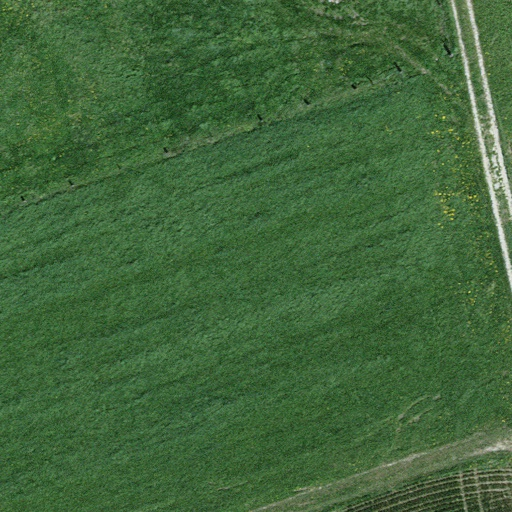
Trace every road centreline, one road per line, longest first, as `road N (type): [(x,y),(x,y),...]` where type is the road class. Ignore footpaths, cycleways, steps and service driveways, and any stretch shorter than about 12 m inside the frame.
road 1 (track): [(511,248),(458,0)]
road 2 (track): [(511,434),(270,511)]
